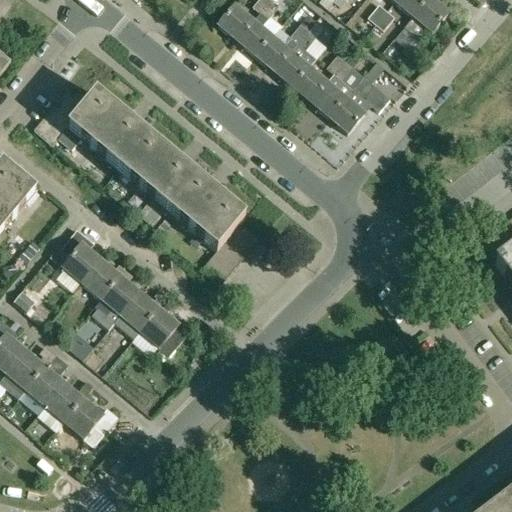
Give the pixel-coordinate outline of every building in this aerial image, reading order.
[(260,0),(252,11),(259,17),(271,4),(266,0),(260,0)] [(404,31),(404,32),(429,1),(427,0),(398,0),(394,6),(412,21),(404,31)] [(431,53),(423,46),(431,36),(431,37),(448,17),(429,1),(404,32),(406,33),(400,40),(402,42),(399,47),(405,53),(420,66),(431,53)] [(278,10),(271,4),(259,17),(267,24),(278,10)] [(303,22),(306,7),(292,5),(290,20),(303,22)] [(367,22),(375,29),(386,15),(379,9),(367,22)] [(217,30),(236,45),(253,25),(234,10),(217,30)] [(394,22),(386,15),(375,29),(383,35),(394,22)] [(282,49),(271,41),(255,61),(273,76),(308,35),(313,28),(306,22),(282,49)] [(236,45),(255,61),(271,41),(253,25),(236,45)] [(292,92),(308,71),(315,64),(304,55),(315,41),(308,35),(273,76),(292,92)] [(0,77),(10,65),(0,56),(0,77)] [(326,73),(334,79),(345,66),(337,59),(326,73)] [(310,107),(329,123),(363,81),(345,66),(334,79),(327,87),(310,107)] [(292,92),(310,107),(327,87),(308,71),(292,92)] [(369,74),(363,80),(371,87),(376,80),(369,74)] [(363,117),(370,109),(379,116),(389,103),(363,81),(329,123),(347,138),(364,118),(363,117)] [(90,103),(71,88),(63,98),(81,113),(90,103)] [(74,122),(66,131),(66,132),(67,133),(116,173),(145,138),(95,97),(90,103),(81,113),(74,122)] [(63,98),(56,107),(74,122),(81,113),(63,98)] [(56,107),(48,116),(66,131),(74,122),(56,107)] [(60,141),(67,133),(66,132),(66,131),(48,116),(41,125),(60,141)] [(33,134),(52,150),(60,141),(41,125),(33,134)] [(195,180),(174,163),(145,138),(116,173),(166,215),(195,180)] [(2,165),(0,166),(0,237),(36,194),(2,165)] [(245,222),(216,198),(195,180),(166,215),(215,256),(217,254),(225,245),(232,236),(240,227),(245,222)] [(164,222),(157,232),(163,237),(171,227),(164,222)] [(511,222),(502,229),(511,242),(511,222)] [(257,243),(240,227),(232,236),(250,252),(257,243)] [(511,242),(502,229),(492,236),(506,256),(511,251),(511,242)] [(52,264),(61,272),(81,288),(101,265),(89,255),(94,248),(76,234),(52,264)] [(243,261),(250,252),(232,236),(225,245),(243,261)] [(482,244),(496,263),(506,256),(492,236),(482,244)] [(235,270),(243,261),(225,245),(217,254),(235,270)] [(493,266),(511,290),(511,251),(506,256),(496,263),(493,266)] [(228,280),(235,270),(217,254),(215,256),(209,264),(228,280)] [(202,273),(220,289),(228,280),(209,264),(202,273)] [(100,304),(120,281),(125,275),(118,269),(113,275),(101,265),(81,288),(100,304)] [(2,272),(5,281),(14,277),(11,269),(2,272)] [(125,275),(120,281),(100,304),(94,311),(107,322),(113,315),(119,320),(140,297),(127,286),(132,280),(125,275)] [(139,336),(164,307),(168,301),(159,294),(154,300),(156,302),(152,306),(140,297),(113,327),(133,343),(139,336)] [(13,306),(26,317),(35,306),(21,295),(13,306)] [(182,321),(177,327),(166,318),(171,312),(164,307),(139,336),(159,353),(168,361),(193,331),(182,321)] [(0,373),(5,378),(0,384),(0,385),(25,355),(13,345),(18,339),(1,325),(0,326),(0,373)] [(42,360),(38,366),(25,355),(0,385),(0,387),(18,402),(25,394),(25,395),(55,359),(45,351),(39,358),(42,360)] [(61,377),(67,369),(55,359),(25,395),(44,411),(64,387),(51,377),(55,373),(61,377)] [(86,385),(76,398),(64,387),(44,411),(37,419),(57,435),(64,427),(88,397),(93,391),(86,385)] [(101,419),(90,409),(95,403),(88,397),(64,427),(92,451),(117,421),(106,412),(101,419)] [(511,511),(511,495),(490,511),(511,511)]
